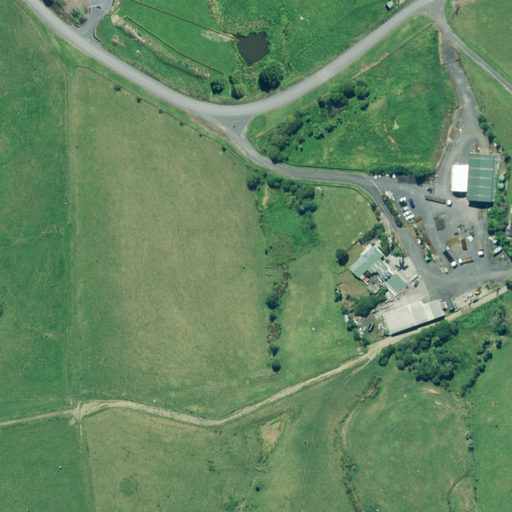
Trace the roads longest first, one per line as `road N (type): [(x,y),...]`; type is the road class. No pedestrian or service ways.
road 1 (unclassified): [(229,117),(261,153),(283,163),(445,181),(465,157),(473,106),(432,0)]
road 2 (unclassified): [(28,0),(58,30),(189,109),(229,117)]
road 3 (unclassified): [(229,117),(262,107),(432,0)]
